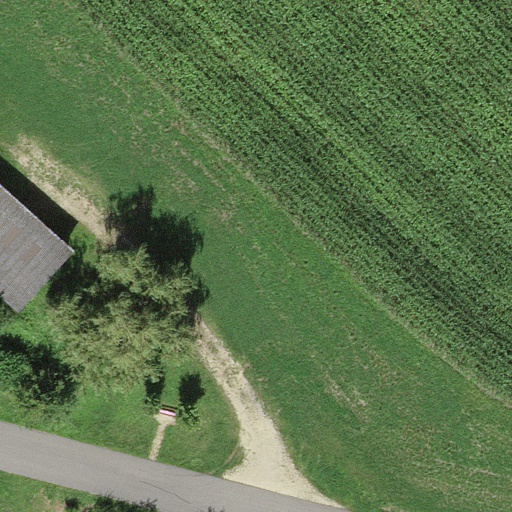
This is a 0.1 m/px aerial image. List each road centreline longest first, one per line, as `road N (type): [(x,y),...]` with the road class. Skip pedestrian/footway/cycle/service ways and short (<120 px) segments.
road 1 (track): [(13,162),(141,292),(237,406),(267,452),(281,511)]
road 2 (residential): [(0,446),(262,511)]
